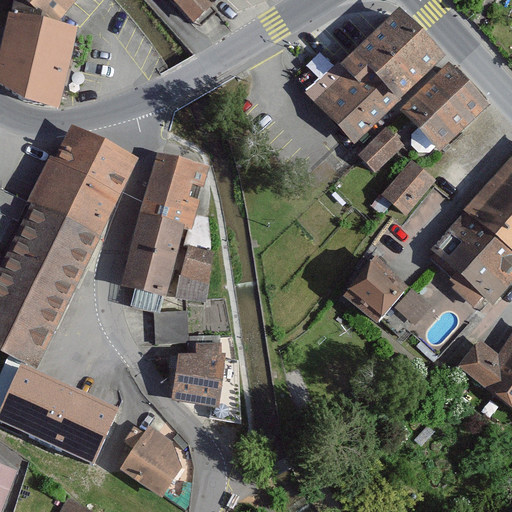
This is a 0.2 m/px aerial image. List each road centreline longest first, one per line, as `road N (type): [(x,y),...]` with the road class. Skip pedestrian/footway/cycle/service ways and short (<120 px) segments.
road 1 (residential): [(206,511),(214,480),(204,444),(157,391),(109,303),(112,267),(146,167),(150,101)]
road 2 (tertiary): [(317,0),(150,101)]
road 3 (tertiary): [(150,101),(52,120),(0,107)]
road 4 (secondary): [(511,101),(420,0)]
